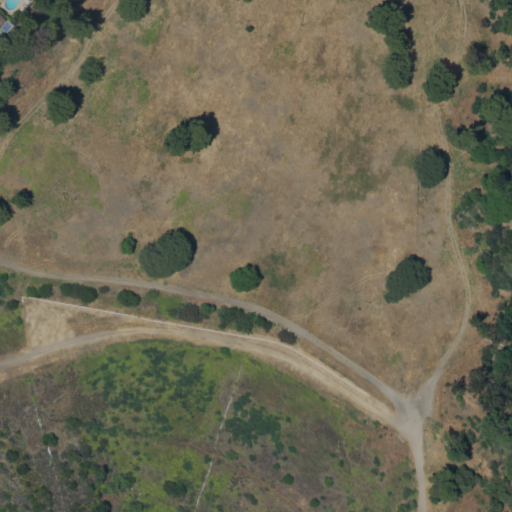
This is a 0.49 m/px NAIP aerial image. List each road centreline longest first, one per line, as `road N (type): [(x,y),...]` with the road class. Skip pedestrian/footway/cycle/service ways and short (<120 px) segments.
road 1 (track): [(0,145),(62,76),(114,0),(461,30),(431,101),(464,317),(406,433)]
road 2 (track): [(0,362),(116,330),(219,337),(278,354),(413,437),(419,511)]
road 3 (track): [(0,262),(257,309),(365,374),(396,400),(406,433)]
